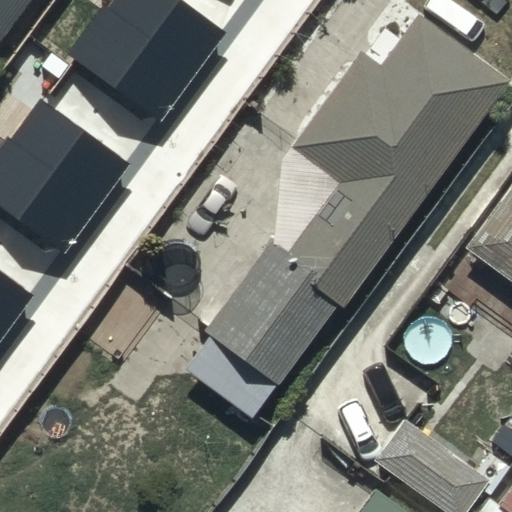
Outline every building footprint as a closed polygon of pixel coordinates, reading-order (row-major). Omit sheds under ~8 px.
[(0,0),(0,35),(25,0),(0,0)] [(104,6),(67,57),(159,123),(225,32),(180,0),(117,0),(110,11),(104,6)] [(501,71),(414,11),(378,63),(357,48),(274,168),(274,225),(202,327),(208,331),(183,366),(254,416),(335,301),(339,304),(501,71)] [(6,138),(0,145),(0,210),(61,255),(127,164),(42,102),(12,142),(6,138)] [(511,335),(511,167),(457,245),(511,284),(511,327),(508,333),(511,335)] [(87,410),(169,296),(124,264),(82,323),(87,326),(75,343),(72,341),(45,379),(87,410)] [(0,337),(32,294),(0,271),(0,337)] [(403,418),(373,457),(446,511),(457,511),(483,479),(403,418)] [(511,511),(511,481),(496,503),(482,493),(468,511),(511,511)] [(404,511),(368,485),(348,511),(404,511)]
